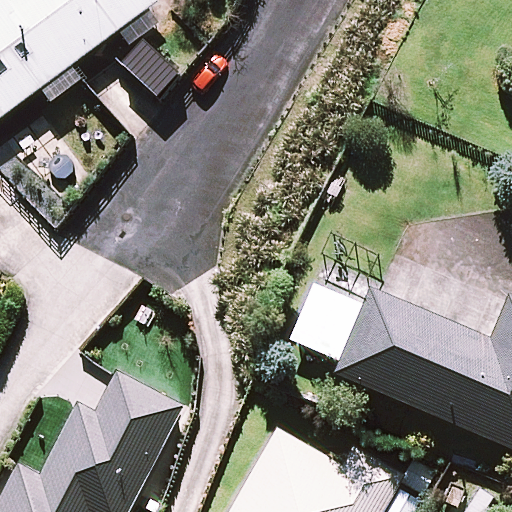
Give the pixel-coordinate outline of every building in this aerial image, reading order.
[(0,0),(0,125),(41,95),(52,109),(85,85),(75,70),(123,34),(134,49),(169,23),(152,0),(0,0)] [(511,304),(397,257),(384,290),(326,267),(294,346),(344,366),(337,382),(511,453),(511,304)] [(130,511),(183,412),(122,379),(100,421),(77,409),(39,480),(18,469),(0,502),(0,511),(130,511)] [(384,511),(401,480),(352,454),(344,469),(277,433),(234,511),(384,511)] [(415,511),(425,493),(401,480),(384,511),(415,511)]
